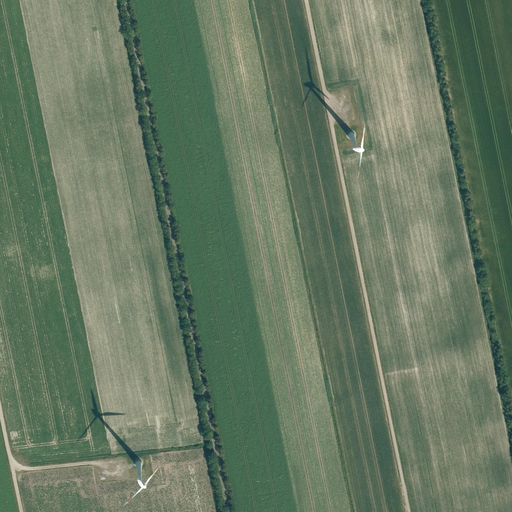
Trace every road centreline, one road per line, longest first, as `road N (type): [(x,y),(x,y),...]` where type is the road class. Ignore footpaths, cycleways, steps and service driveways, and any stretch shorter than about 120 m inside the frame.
road 1 (unclassified): [(229,511),(126,0)]
road 2 (track): [(305,0),(407,511)]
